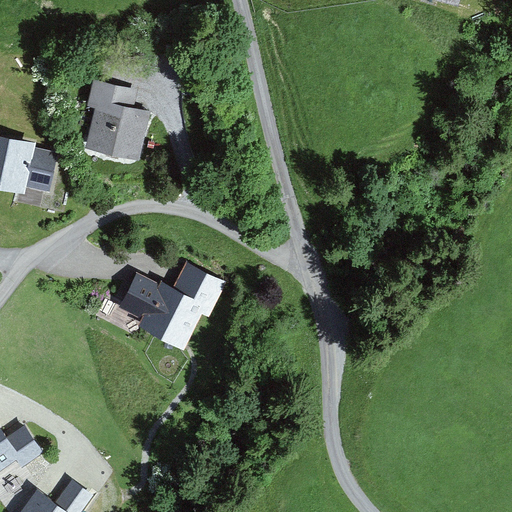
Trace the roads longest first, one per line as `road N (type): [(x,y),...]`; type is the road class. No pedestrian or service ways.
road 1 (residential): [(307,270),(207,218),(146,207),(92,220),(50,245),(26,260),(0,295)]
road 2 (unclassified): [(240,0),(307,270)]
road 3 (unclassified): [(307,270),(327,344),(339,465),(366,511)]
